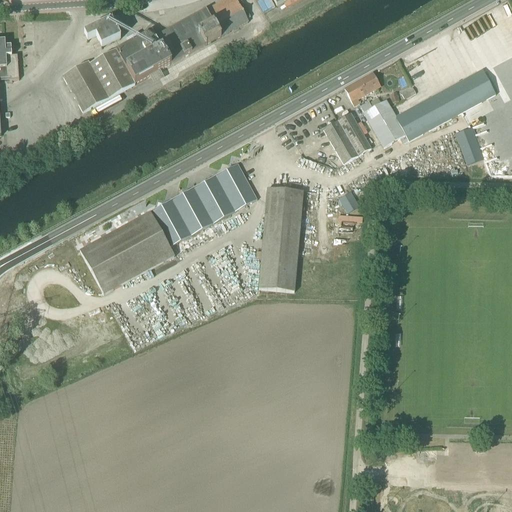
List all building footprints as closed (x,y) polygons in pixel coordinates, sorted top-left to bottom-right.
[(167,69),(221,39),(248,24),(247,21),(251,19),(242,2),(238,4),(235,0),(224,0),(226,1),(156,39),(152,32),(90,66),(89,64),(63,78),(83,116),(135,87),(135,86),(157,74),(167,69)] [(272,0),(277,8),(291,0),(272,0)] [(117,34),(115,30),(97,39),(98,42),(117,34)] [(5,42),(0,42),(0,138),(1,138),(0,121),(0,80),(10,80),(10,82),(19,82),(17,57),(12,57),(11,47),(6,48),(5,42)] [(395,120),(385,103),(372,110),(369,105),(361,109),(364,115),(365,115),(385,150),(407,138),(409,143),(496,97),(482,72),(395,120)] [(380,89),(372,76),(344,92),(354,108),(359,105),(357,102),(380,89)] [(401,95),(405,101),(416,95),(413,89),(401,95)] [(371,152),(350,116),(323,132),(326,137),(330,143),(344,168),(371,152)] [(483,162),(471,131),(455,136),(467,168),(483,162)] [(257,202),(238,167),(215,179),(234,214),(257,202)] [(215,179),(201,187),(193,191),(212,226),(234,214),(215,179)] [(212,226),(193,191),(172,203),(191,238),(212,226)] [(303,194),(267,191),(258,291),(294,294),(303,194)] [(351,195),(339,202),(348,217),(359,210),(351,195)] [(172,203),(157,211),(150,215),(169,250),(191,238),(172,203)] [(150,215),(132,224),(80,253),(104,297),(174,258),(169,250),(150,215)]
